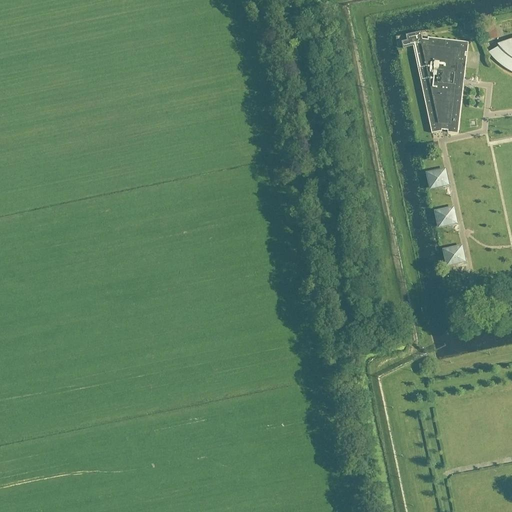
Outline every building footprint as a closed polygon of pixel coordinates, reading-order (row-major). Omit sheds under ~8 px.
[(495,26),(485,28),(487,41),(498,39),(495,26)] [(447,134),(457,135),(468,43),(427,38),(428,41),(422,40),(420,32),(405,36),(406,41),(401,42),(402,49),(412,47),(431,136),(441,134),(441,132),(447,133),(447,134)] [(511,39),(506,42),(499,44),(499,45),(489,51),(491,54),(494,56),(496,58),(498,60),(501,63),(503,64),(506,66),(509,68),(511,70),(511,69),(511,39)] [(425,172),(429,190),(449,186),(445,168),(425,172)] [(434,211),(437,229),(457,225),(454,207),(434,211)] [(441,250),(445,268),(465,263),(461,245),(441,250)]
